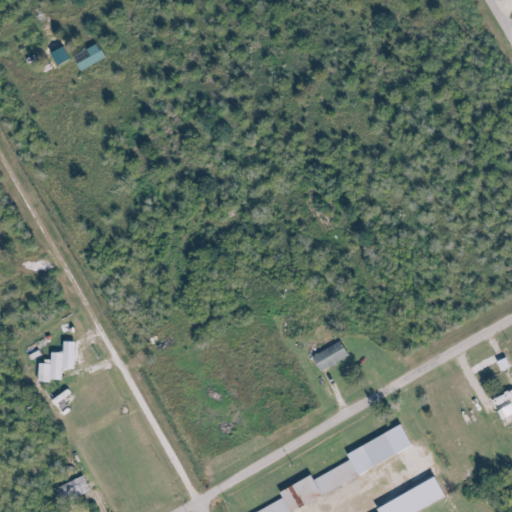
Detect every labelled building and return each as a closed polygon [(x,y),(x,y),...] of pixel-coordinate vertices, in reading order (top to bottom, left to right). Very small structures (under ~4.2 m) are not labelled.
[(111,58),(103,43),(93,49),(96,56),(83,63),(88,70),(111,58)] [(57,52),(62,66),(76,61),(71,47),(57,52)] [(81,342),(69,341),(68,352),(56,351),(56,361),(44,361),(43,381),(67,382),(67,369),(79,369),(81,342)] [(354,356),(345,341),(317,356),(326,372),(354,356)] [(511,406),(503,410),(506,419),(511,416),(511,406)] [(419,447),(409,426),(353,454),(363,475),(419,447)] [(363,478),(355,461),(319,479),(318,477),(286,492),(289,499),(261,511),(301,511),(309,508),(308,505),(363,478)] [(93,490),(86,476),(61,487),(68,501),(93,490)] [(425,511),(453,497),(443,478),(383,509),(385,511),(425,511)]
